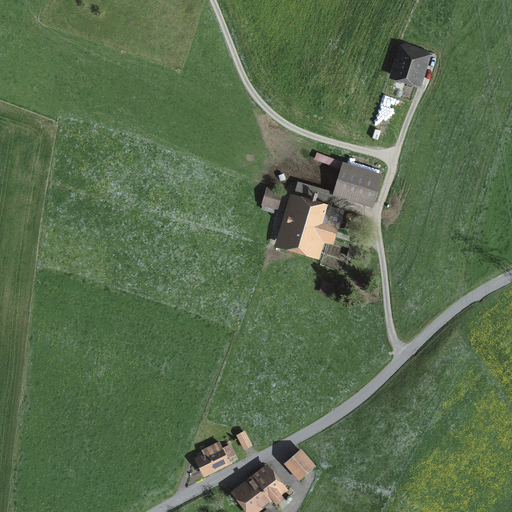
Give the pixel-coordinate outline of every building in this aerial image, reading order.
[(405,45),(396,75),(417,82),(427,51),(405,45)] [(387,93),(397,96),(401,82),(391,79),(387,93)] [(384,95),(383,127),(395,127),(396,95),(384,95)] [(317,151),(314,160),(332,166),(335,157),(317,151)] [(344,166),(336,190),(372,201),(380,177),(344,166)] [(301,184),(297,197),(327,206),(331,193),(301,184)] [(268,189),(262,209),(273,212),(274,208),(275,208),(280,193),(268,189)] [(343,211),(327,206),(297,197),(283,243),(313,252),(318,237),(333,242),(343,211)] [(244,448),(251,445),(244,432),(237,435),(244,448)] [(199,460),(205,472),(235,457),(229,446),(222,449),(219,442),(202,450),(206,457),(199,460)] [(287,462),(299,475),(310,465),(299,452),(287,462)] [(251,510),(270,495),(276,502),(281,499),(278,496),(285,490),(266,466),(236,490),(251,510)]
